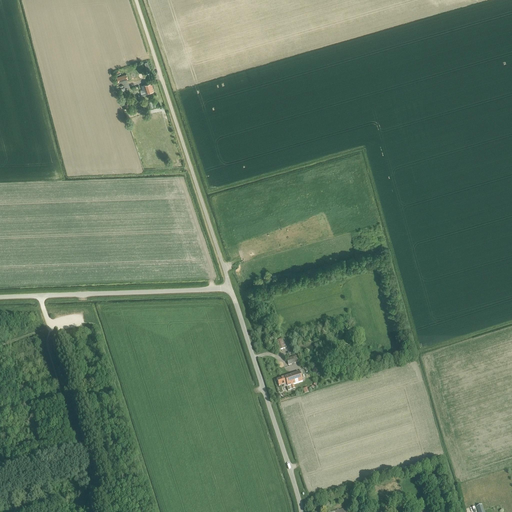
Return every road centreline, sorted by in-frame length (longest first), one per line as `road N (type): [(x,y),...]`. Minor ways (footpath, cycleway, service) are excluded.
road 1 (unclassified): [(230,288),(135,0)]
road 2 (unclassified): [(301,511),(230,288)]
road 3 (unclassified): [(0,297),(230,288)]
